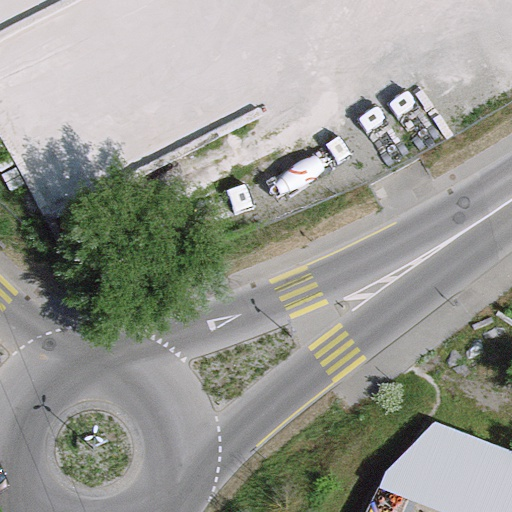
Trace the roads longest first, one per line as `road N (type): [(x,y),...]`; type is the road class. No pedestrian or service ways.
road 1 (secondary): [(464,232),(111,365)]
road 2 (secondary): [(180,473),(342,353),(464,232)]
road 3 (secondary): [(180,473),(183,449),(169,404),(134,373),(111,365)]
road 4 (secondary): [(81,364),(29,392),(6,447)]
